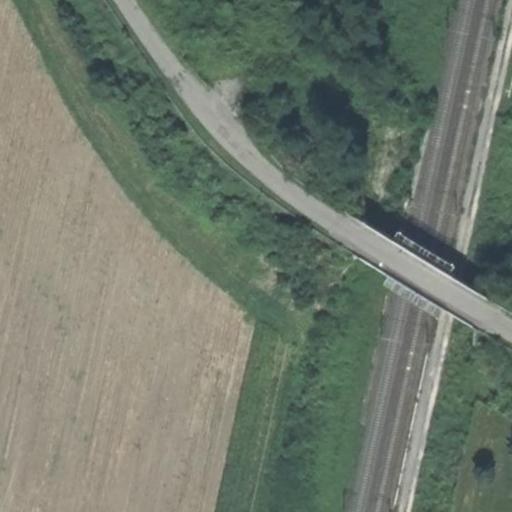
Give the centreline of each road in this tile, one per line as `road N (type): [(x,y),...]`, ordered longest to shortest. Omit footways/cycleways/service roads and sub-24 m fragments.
road 1 (track): [(404,511),(511,5)]
road 2 (unclassified): [(511,328),(264,168),(206,108),(131,0)]
